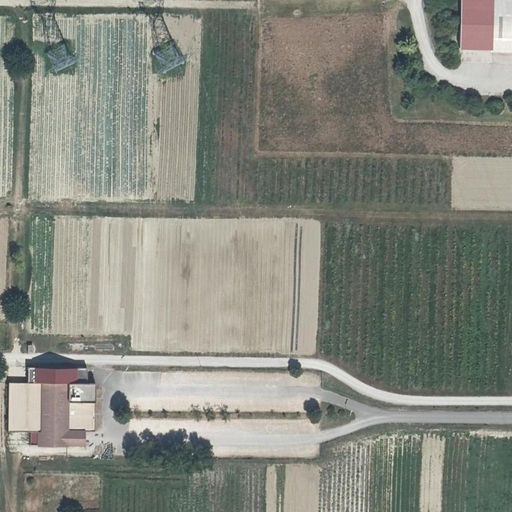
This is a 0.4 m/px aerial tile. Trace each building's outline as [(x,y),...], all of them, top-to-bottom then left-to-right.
[(511,0),(460,0),(460,50),(460,51),(511,51),(511,0)] [(64,43),(46,52),(55,71),(74,62),(64,43)] [(70,385),(86,385),(86,369),(30,369),(30,384),(41,384),(41,431),(31,431),(31,446),(84,446),(84,431),(70,431),(70,385)] [(41,384),(30,384),(10,383),(9,431),(31,431),(41,431),(41,384)] [(94,431),(94,385),(86,385),(70,385),(70,431),(84,431),(94,431)] [(313,444),(301,452),(308,461),(319,453),(313,444)]
